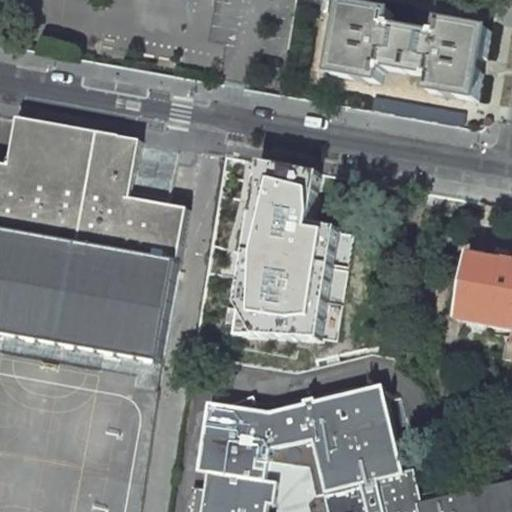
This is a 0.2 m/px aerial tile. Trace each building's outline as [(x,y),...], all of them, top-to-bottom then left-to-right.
[(305,0),(296,0),(289,48),(297,50),(305,0)] [(394,16),(347,7),(335,76),(382,85),(385,70),(435,79),(432,94),(480,102),(492,33),(444,25),(442,39),(392,30),(394,16)] [(144,144),(21,121),(12,168),(0,165),(0,336),(167,367),(191,211),(152,204),(133,201),(142,156),(144,144)] [(251,165),(223,333),(331,350),(350,231),(307,224),(315,175),(278,169),(251,165)] [(508,261),(471,254),(459,322),(511,331),(511,343),(507,347),(505,360),(511,361),(511,260),(508,260),(508,261)] [(215,359),(195,356),(191,378),(211,381),(215,359)] [(306,407),(259,419),(266,452),(262,483),(268,484),(271,463),(312,471),(321,505),(330,503),(328,495),(407,476),(384,388),(317,405),(316,402),(305,405),(306,407)] [(223,477),(262,483),(266,452),(259,419),(254,398),(228,409),(232,421),(212,429),(204,474),(212,475),(223,477)] [(321,505),(312,471),(271,463),(268,484),(272,484),(269,503),(280,505),(281,511),(332,511),(330,503),(321,505)] [(217,511),(511,511),(511,486),(424,508),(416,474),(407,476),(328,495),(330,503),(332,511),(267,511),(269,503),(272,484),(268,484),(262,483),(223,477),(217,511)] [(194,489),(190,511),(217,511),(223,477),(212,475),(209,491),(194,489)]
